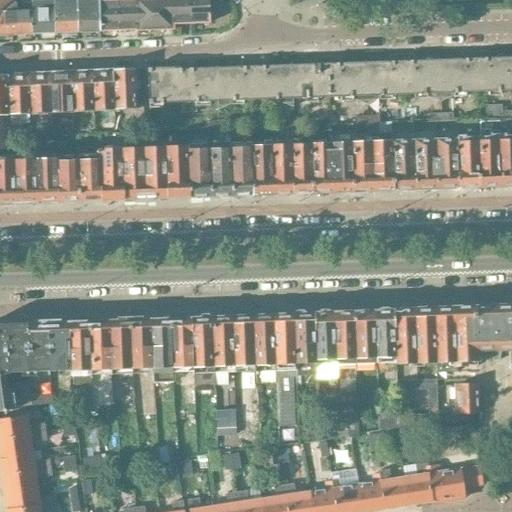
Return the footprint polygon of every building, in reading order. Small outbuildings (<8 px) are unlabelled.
[(10,0),(0,0),(0,14),(3,13),(13,3),(10,0)] [(76,33),(75,0),(63,1),(62,0),(53,0),(54,1),(55,34),(76,33)] [(100,32),(99,1),(99,0),(75,0),(76,33),(100,32)] [(118,0),(99,1),(100,32),(119,31),(118,0)] [(135,0),(131,0),(118,0),(119,31),(136,31),(135,0)] [(135,0),(136,31),(154,31),(152,0),(135,0)] [(171,0),(152,0),(154,31),(173,30),(173,25),(172,25),(171,0)] [(171,0),(172,25),(173,25),(190,25),(189,0),(171,0)] [(208,0),(189,0),(190,25),(209,24),(208,0)] [(55,34),(54,1),(31,2),(31,3),(32,35),(55,34)] [(0,36),(32,35),(31,3),(13,4),(14,12),(3,13),(0,14),(0,36)] [(488,54),(477,55),(478,92),(511,91),(511,58),(488,59),(488,54)] [(463,60),(439,61),(441,94),(478,92),(477,55),(463,55),(463,60)] [(389,63),(365,64),(366,96),(403,95),(403,57),(389,58),(389,63)] [(414,57),(403,57),(403,95),(441,94),(439,61),(414,62),(414,57)] [(315,65),(291,66),(292,99),(329,98),(328,60),(315,60),(315,65)] [(340,60),(328,60),(329,98),(366,96),(365,64),(340,65),(340,60)] [(266,62),(255,63),(257,100),(292,99),(291,66),(266,67),(266,62)] [(241,68),(218,69),(219,101),(257,100),(255,63),(241,63),(241,68)] [(178,67),(178,68),(180,103),(219,101),(218,69),(192,70),(192,67),(178,67)] [(150,104),(180,103),(178,68),(148,69),(150,104)] [(134,70),(110,71),(112,110),(136,109),(134,70)] [(110,71),(90,72),(91,111),(112,110),(110,71)] [(90,72),(69,73),(71,112),(91,111),(90,72)] [(69,73),(49,74),(50,113),(71,112),(69,73)] [(49,74),(27,75),(29,114),(50,113),(49,74)] [(7,75),(0,75),(0,115),(9,115),(7,75)] [(27,75),(7,75),(9,115),(29,114),(27,75)] [(501,105),(484,106),(485,120),(502,120),(501,105)] [(511,112),(502,113),(502,121),(511,120),(511,112)] [(428,124),(435,124),(442,123),(441,115),(427,116),(427,124),(428,124)] [(452,115),(441,115),(442,123),(449,123),(452,123),(452,115)] [(91,126),(91,120),(90,117),(81,117),(81,127),(91,126)] [(354,126),(367,126),(367,118),(353,119),(354,126)] [(379,118),(367,118),(367,126),(371,126),(378,126),(379,126),(379,118)] [(293,127),(293,119),(281,120),(281,127),(293,127)] [(304,119),(293,119),(293,127),(305,127),(304,119)] [(511,140),(506,140),(506,130),(511,129),(511,120),(502,121),(497,121),(500,187),(511,186),(511,140)] [(497,121),(478,122),(478,128),(478,141),(480,188),(500,187),(497,121)] [(151,133),(161,132),(161,123),(151,124),(151,133)] [(18,135),(18,124),(9,124),(10,136),(18,135)] [(392,130),(392,141),(394,191),(416,190),(414,141),(414,130),(414,124),(391,125),(392,130)] [(367,126),(354,126),(337,127),(337,136),(337,139),(367,139),(368,135),(367,126)] [(232,131),(221,131),(209,132),(210,143),(231,142),(231,133),(232,131)] [(163,144),(162,133),(152,134),(152,145),(163,144)] [(458,137),(458,139),(460,188),(480,188),(478,141),(467,142),(467,136),(458,137)] [(458,139),(436,140),(437,189),(460,188),(458,139)] [(436,140),(414,141),(416,190),(437,189),(436,140)] [(286,146),(273,146),(274,195),(295,194),(293,141),(287,142),(286,146)] [(299,141),(293,141),(295,194),(314,194),(313,144),(300,145),(299,141)] [(392,141),(372,142),(373,191),(394,191),(392,141)] [(252,147),(252,148),(254,196),(274,195),(273,146),(272,142),(266,142),(266,146),(252,147)] [(372,142),(352,143),(354,192),(373,191),(372,142)] [(352,143),(332,144),(334,193),(354,192),(352,143)] [(332,144),(313,144),(314,194),(334,193),(332,144)] [(186,147),(166,148),(168,199),(188,198),(186,149),(186,147)] [(168,199),(166,148),(143,149),(146,203),(168,202),(167,199),(168,199)] [(231,148),(210,149),(212,197),(233,196),(231,148)] [(252,148),(231,148),(233,196),(254,196),(252,148)] [(146,203),(143,149),(121,150),(123,200),(123,203),(146,203)] [(210,149),(186,149),(188,198),(212,197),(210,149)] [(123,200),(121,150),(99,151),(99,155),(101,201),(123,200)] [(55,152),(34,153),(35,204),(57,203),(56,157),(55,152)] [(34,153),(13,154),(15,204),(35,204),(34,153)] [(13,154),(0,154),(0,204),(15,204),(13,154)] [(99,155),(78,156),(80,202),(101,201),(99,155)] [(78,156),(56,157),(57,203),(80,202),(78,156)] [(454,309),(434,309),(436,364),(436,372),(457,372),(457,367),(475,366),(475,350),(477,350),(489,350),(492,361),(498,361),(500,350),(508,349),(511,349),(511,307),(508,307),(475,308),(474,308),(454,309)] [(436,364),(434,309),(395,311),(397,363),(397,365),(436,364)] [(395,311),(375,312),(377,364),(397,363),(395,311)] [(355,312),(335,313),(337,365),(357,365),(355,312)] [(377,364),(375,312),(355,312),(357,365),(377,364)] [(335,313),(315,314),(318,366),(337,365),(335,313)] [(299,410),(297,378),(297,371),(295,314),(275,315),(277,372),(277,395),(278,427),(299,426),(299,423),(299,410)] [(315,314),(295,314),(297,371),(318,371),(318,366),(315,314)] [(275,315),(254,316),(256,373),(277,372),(275,315)] [(254,316),(233,317),(235,373),(256,373),(254,316)] [(216,374),(214,317),(192,318),(195,374),(216,374)] [(233,317),(214,317),(216,374),(235,373),(233,317)] [(195,374),(192,318),(170,319),(172,374),(195,374)] [(173,389),(172,374),(170,319),(150,320),(151,375),(152,388),(152,389),(173,389)] [(132,388),(130,320),(109,321),(110,376),(112,376),(113,388),(132,388)] [(151,375),(150,320),(130,320),(132,388),(152,388),(151,375)] [(109,321),(90,322),(91,376),(110,376),(109,321)] [(91,376),(90,322),(68,323),(70,371),(70,376),(73,376),(73,386),(91,386),(91,376)] [(50,371),(48,323),(27,324),(29,372),(50,371)] [(68,323),(48,323),(50,371),(70,371),(68,323)] [(9,375),(9,372),(6,325),(0,324),(0,411),(17,409),(17,408),(13,384),(7,384),(6,375),(9,375)] [(29,372),(27,324),(6,325),(9,372),(29,372)] [(398,381),(397,381),(399,412),(399,427),(420,425),(419,413),(407,413),(407,389),(418,388),(418,380),(398,381)] [(436,380),(418,380),(418,388),(428,388),(428,412),(419,413),(420,425),(437,422),(436,380)] [(31,406),(30,394),(28,382),(13,384),(17,408),(31,406)] [(477,414),(476,385),(456,385),(457,410),(451,411),(452,422),(462,421),(462,415),(477,414)] [(50,395),(43,396),(39,397),(39,393),(30,394),(31,406),(46,403),(50,403),(50,395)] [(360,437),(358,393),(338,393),(339,438),(360,437)] [(306,410),(299,410),(299,423),(307,422),(306,410)] [(399,412),(379,414),(380,431),(382,431),(397,429),(399,429),(399,427),(399,412)] [(25,416),(0,419),(0,439),(44,433),(43,424),(27,427),(25,416)] [(62,423),(62,430),(74,428),(73,422),(62,423)] [(420,427),(413,428),(415,440),(422,439),(420,427)] [(235,428),(216,429),(217,437),(236,436),(235,428)] [(385,449),(382,432),(382,431),(374,433),(377,450),(385,449)] [(44,433),(0,439),(0,457),(31,453),(29,443),(45,440),(44,433)] [(320,444),(318,444),(320,458),(326,457),(327,457),(325,443),(320,444)] [(285,449),(278,450),(280,464),(287,463),(285,449)] [(280,464),(278,450),(270,451),(273,465),(280,464)] [(31,453),(0,457),(0,466),(1,476),(50,468),(48,460),(32,462),(31,453)] [(237,454),(230,455),(232,470),(239,469),(237,454)] [(100,455),(102,471),(114,470),(112,457),(110,457),(110,455),(105,456),(104,455),(100,455)] [(223,456),(225,471),(232,470),(230,455),(223,456)] [(101,465),(100,457),(92,458),(93,466),(101,465)] [(182,463),(184,477),(191,476),(189,462),(182,463)] [(169,464),(171,479),(179,478),(176,463),(169,464)] [(75,465),(63,466),(64,474),(76,472),(75,465)] [(417,477),(405,479),(409,505),(431,502),(426,467),(426,465),(415,466),(417,477)] [(439,465),(426,467),(431,502),(431,504),(464,499),(463,488),(482,485),(479,467),(440,473),(439,465)] [(50,468),(1,476),(4,494),(36,489),(35,478),(51,476),(50,468)] [(135,469),(128,471),(130,485),(138,484),(135,469)] [(328,469),(317,471),(319,482),(330,480),(328,469)] [(378,472),(378,475),(383,509),(409,505),(405,479),(390,481),(388,470),(378,472)] [(128,471),(121,472),(123,486),(130,485),(128,471)] [(373,483),(356,486),(360,511),(363,511),(383,509),(378,475),(372,475),(373,483)] [(83,481),(81,481),(83,493),(91,492),(89,480),(83,481)] [(337,481),(330,482),(334,511),(360,511),(356,486),(339,489),(337,481)] [(325,491),(310,493),(313,511),(334,511),(330,482),(324,483),(325,491)] [(293,485),(283,486),(287,511),(313,511),(310,493),(295,495),(293,485)] [(275,498),(261,500),(262,511),(287,511),(283,486),(273,488),(275,498)] [(68,489),(70,501),(77,500),(75,488),(68,489)] [(36,489),(4,494),(7,510),(55,503),(54,495),(38,498),(36,489)] [(245,492),(236,493),(238,511),(262,511),(261,500),(247,502),(245,492)] [(227,505),(213,508),(214,511),(238,511),(236,493),(226,495),(227,505)] [(189,511),(214,511),(213,508),(200,510),(198,499),(187,501),(189,511)] [(77,500),(70,501),(71,511),(78,511),(79,511),(77,500)] [(172,511),(183,511),(182,501),(172,503),(172,511)] [(55,503),(7,510),(6,510),(6,511),(52,511),(56,511),(55,503)]
